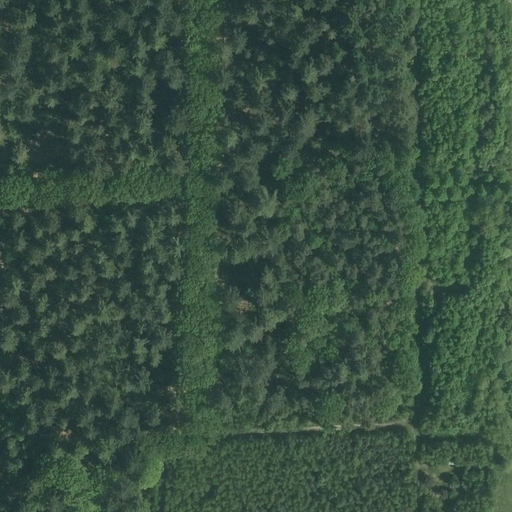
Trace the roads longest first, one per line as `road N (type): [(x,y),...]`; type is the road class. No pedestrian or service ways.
road 1 (track): [(159,438),(415,417),(421,394),(413,0)]
road 2 (track): [(202,0),(200,435)]
road 3 (track): [(6,0),(0,330)]
road 4 (track): [(0,369),(17,406),(51,442),(159,438)]
road 5 (track): [(4,169),(201,157)]
